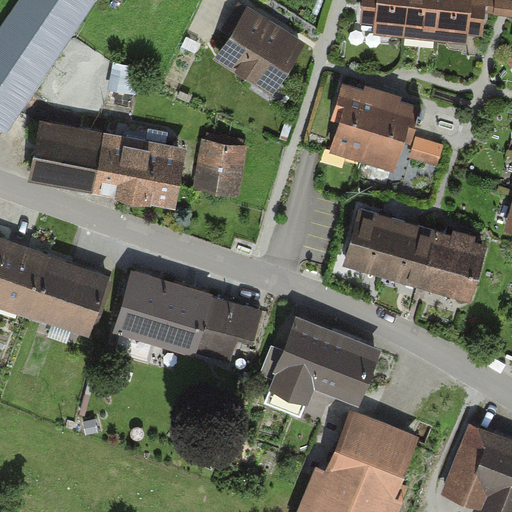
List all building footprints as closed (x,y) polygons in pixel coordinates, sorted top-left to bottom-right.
[(97,0),(20,0),(0,30),(0,126),(8,131),(97,0)] [(365,0),(364,20),(373,21),(372,33),(469,42),(470,32),(487,33),(489,12),(490,0),(365,0)] [(511,0),(490,0),(489,12),(511,14),(511,0)] [(304,42),(245,7),(216,56),(274,91),(304,42)] [(420,100),(343,78),(324,143),(401,165),(420,100)] [(191,145),(42,117),(32,174),(180,201),(191,145)] [(249,144),(205,137),(198,188),(241,194),(249,144)] [(442,145),(418,138),(413,154),(437,161),(442,145)] [(488,244),(358,207),(342,261),(472,299),(488,244)] [(107,277),(0,239),(0,295),(89,327),(107,277)] [(267,309),(133,271),(112,347),(153,358),(158,341),(232,362),(237,345),(255,351),(267,309)] [(300,322),(284,316),(263,373),(277,378),(268,402),(305,415),(316,385),(359,400),(379,345),(302,317),(300,322)] [(420,438),(353,410),(329,468),(319,464),(298,511),(400,511),(406,500),(396,496),(420,438)] [(511,511),(511,440),(469,424),(443,491),(496,511),(511,511)]
